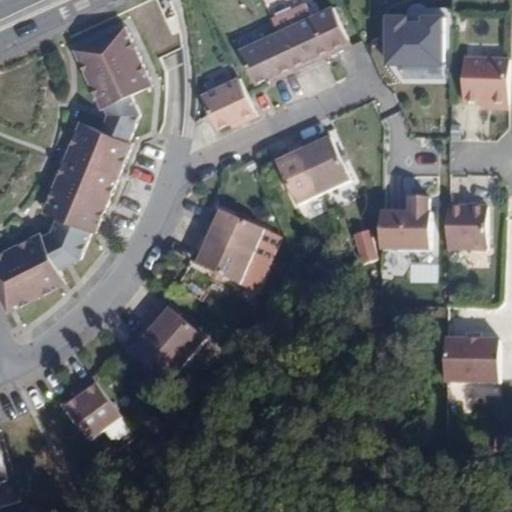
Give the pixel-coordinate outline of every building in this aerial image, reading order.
[(331,0),(316,0),(273,20),(296,71),(310,65),(305,55),(348,36),(331,0)] [(412,13),(389,13),(389,63),(443,64),(444,15),(422,15),(422,20),(412,20),(412,13)] [(296,71),(273,20),(240,36),(259,76),(272,71),(278,68),(283,78),(296,71)] [(141,116),(132,97),(149,89),(146,83),(151,81),(129,34),(124,36),(121,30),(80,49),(83,55),(78,57),(99,104),(105,102),(107,108),(106,109),(109,117),(103,132),(86,125),(84,131),(79,129),(47,207),(52,209),(49,215),(58,218),(52,233),(44,238),(38,241),(36,238),(0,255),(0,295),(7,309),(13,306),(16,311),(61,287),(59,282),(65,280),(60,271),(82,260),(93,233),(95,227),(99,228),(131,150),(127,149),(130,143),(141,116)] [(310,65),(329,56),(325,47),(305,55),(310,65)] [(511,105),(511,64),(511,60),(467,59),(465,103),(484,104),(511,105)] [(247,94),(234,66),(201,81),(219,123),(233,116),(239,113),(244,123),(258,116),(247,94)] [(278,68),(272,71),(277,81),(283,78),(278,68)] [(233,116),(237,126),(244,123),(239,113),(233,116)] [(323,141),(319,129),(313,132),(318,143),(323,141)] [(318,143),(313,132),(300,138),(324,190),(355,176),(336,135),(323,141),(318,143)] [(294,204),(324,190),(300,138),(288,144),(293,154),(287,157),(275,163),(294,204)] [(282,146),(287,157),(293,154),(288,144),(282,146)] [(412,200),(412,212),(383,211),(382,251),(432,251),(433,200),(412,200)] [(488,251),(489,207),(450,207),(449,250),(488,251)] [(210,238),(261,262),(276,228),(234,210),(228,223),(226,228),(216,224),(210,238)] [(226,228),(228,223),(219,219),(216,224),(226,228)] [(380,257),(372,230),(355,236),(365,264),(380,257)] [(247,294),(261,262),(210,238),(204,252),(214,257),(211,262),(205,276),(247,294)] [(202,258),(211,262),(214,257),(204,252),(202,258)] [(13,306),(7,309),(9,314),(16,311),(13,306)] [(151,330),(195,368),(216,342),(182,312),(173,322),(169,328),(160,320),(151,330)] [(169,328),(173,322),(164,314),(160,320),(169,328)] [(173,393),(195,368),(151,330),(150,330),(142,340),(151,348),(147,353),(138,363),(173,393)] [(138,345),(147,353),(151,348),(142,340),(138,345)] [(500,341),(447,340),(446,383),(500,384),(500,341)] [(89,401),(84,405),(71,413),(99,451),(113,441),(129,429),(95,382),(82,392),(89,401)] [(77,396),(84,405),(89,401),(82,392),(77,396)] [(138,441),(129,429),(113,441),(119,449),(126,450),(138,441)] [(0,496),(14,493),(1,448),(0,448),(0,496)]
